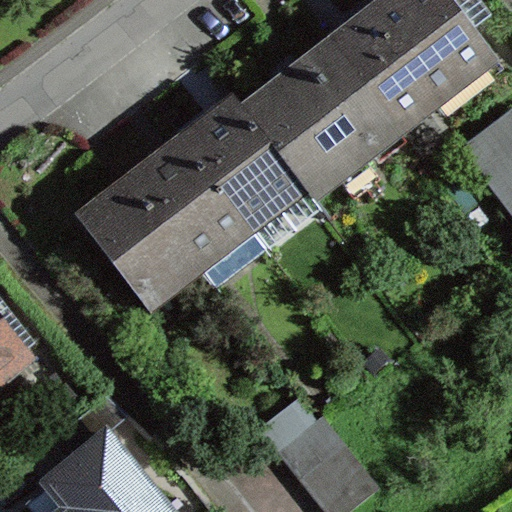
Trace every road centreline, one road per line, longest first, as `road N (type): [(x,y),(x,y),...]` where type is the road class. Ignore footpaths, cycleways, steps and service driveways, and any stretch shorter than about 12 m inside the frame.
road 1 (residential): [(247,511),(0,228)]
road 2 (residential): [(150,0),(0,105)]
